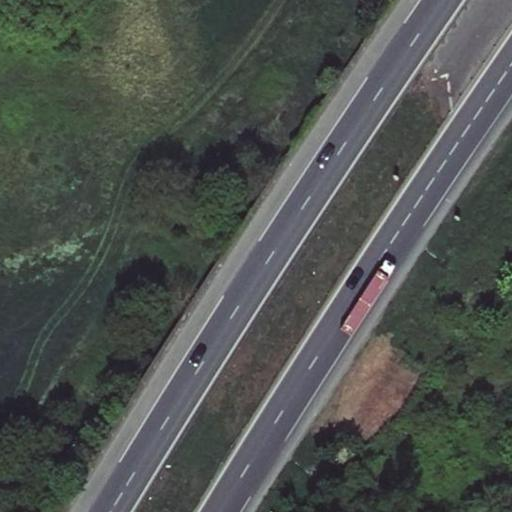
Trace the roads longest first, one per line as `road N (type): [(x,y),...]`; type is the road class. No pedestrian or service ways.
road 1 (motorway): [(442,0),(253,279),(109,511)]
road 2 (motorway): [(220,511),(511,64)]
